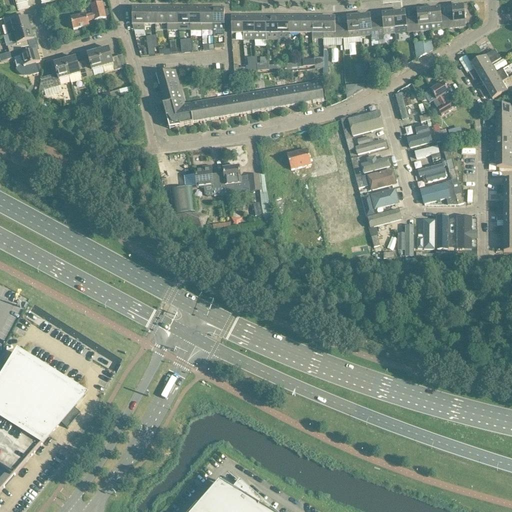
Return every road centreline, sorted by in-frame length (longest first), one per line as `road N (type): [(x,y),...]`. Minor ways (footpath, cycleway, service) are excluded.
road 1 (primary): [(193,338),(349,409),(511,468)]
road 2 (primary): [(511,420),(363,378),(199,309)]
road 3 (primary): [(199,309),(0,202)]
road 4 (unclassified): [(175,329),(67,507)]
road 5 (unclassified): [(87,511),(132,454),(193,338)]
road 6 (primary): [(0,234),(175,329)]
road 7 (residential): [(481,211),(411,209),(380,93)]
road 8 (residential): [(162,151),(331,116)]
road 9 (residential): [(481,211),(480,112),(445,55)]
